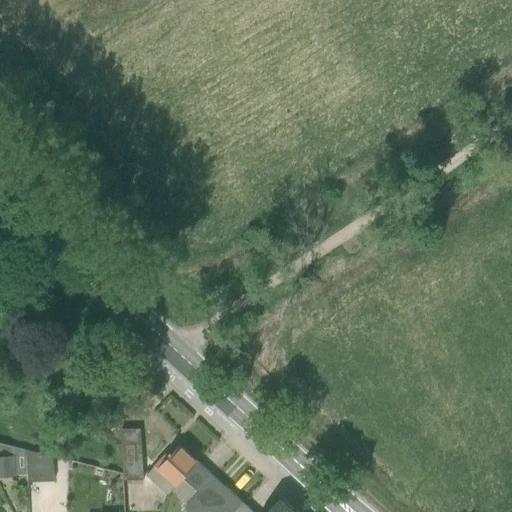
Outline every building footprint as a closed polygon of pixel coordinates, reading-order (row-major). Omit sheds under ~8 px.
[(151,410),(143,417),(168,442),(176,434),(151,410)] [(121,429),(123,480),(126,480),(126,487),(144,486),(143,480),(144,480),(140,429),(121,429)] [(24,449),(0,443),(0,475),(14,474),(15,482),(25,482),(24,449)] [(183,479),(197,492),(212,475),(179,445),(172,453),(170,452),(162,462),(159,460),(146,475),(168,495),(183,479)] [(53,457),(24,449),(25,482),(54,481),(53,457)] [(232,511),(242,503),(212,475),(197,492),(186,504),(186,511),(232,511)] [(295,511),(281,499),(268,511),(295,511)] [(252,511),(242,502),(242,503),(232,511),(252,511)]
